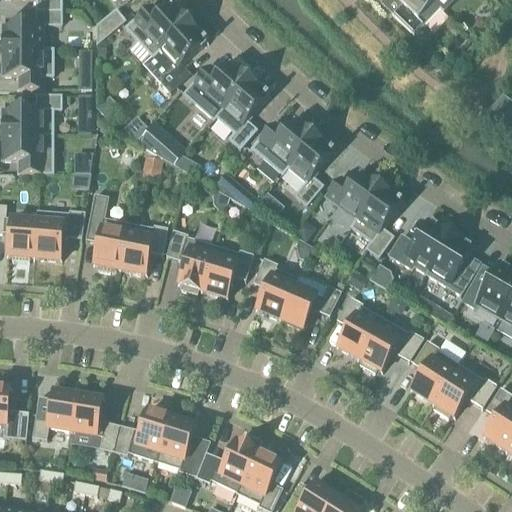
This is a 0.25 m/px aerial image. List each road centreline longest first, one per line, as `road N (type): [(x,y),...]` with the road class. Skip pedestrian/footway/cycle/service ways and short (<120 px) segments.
road 1 (tertiary): [(0,330),(146,345),(251,381),(350,434),(459,511)]
road 2 (residential): [(511,225),(406,168),(221,0)]
